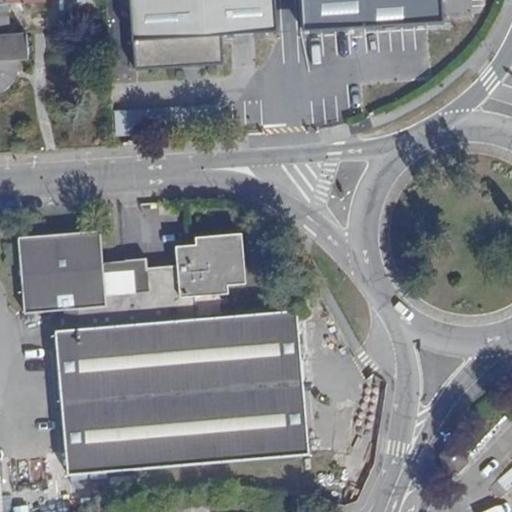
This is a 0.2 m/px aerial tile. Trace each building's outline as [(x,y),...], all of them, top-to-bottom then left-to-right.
[(43,0),(0,0),(0,82),(4,79),(8,72),(10,66),(10,61),(27,60),(26,35),(8,36),(6,4),(44,2),(43,0)] [(218,35),(275,32),(273,0),(130,0),(134,68),(219,62),(218,35)] [(369,0),(371,23),(446,18),(445,0),(369,0)] [(138,136),(139,111),(116,111),(115,136),(138,136)] [(67,476),(307,455),(296,311),(195,319),(194,298),(228,295),(228,286),(245,285),(242,234),(197,238),(197,246),(175,247),(175,266),(145,269),(145,292),(104,295),(100,232),(19,238),(24,314),(78,309),(80,330),(55,332),(67,476)]
